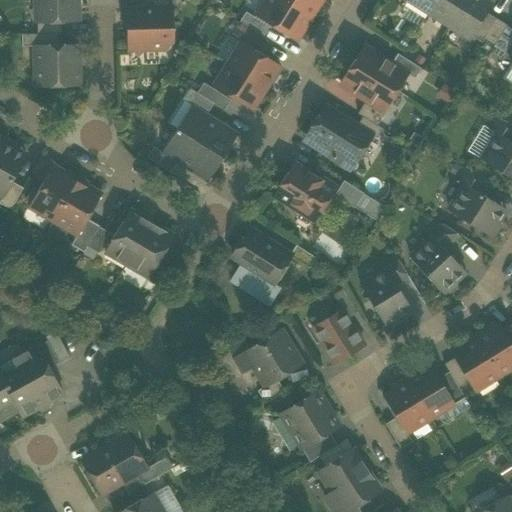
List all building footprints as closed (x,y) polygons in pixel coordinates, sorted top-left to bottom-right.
[(36,0),(37,22),(60,21),(77,21),(76,0),(36,0)] [(297,39),(310,18),(280,0),(264,0),(256,14),(297,39)] [(280,0),(310,18),(321,0),(280,0)] [(407,0),(428,14),(436,0),(407,0)] [(436,0),(428,14),(449,26),(465,0),(436,0)] [(465,0),(449,26),(470,39),(474,33),(486,13),(492,4),(484,0),(465,0)] [(132,51),(137,56),(142,51),(162,50),(162,34),(172,33),(172,6),(154,7),(148,1),(141,9),(126,10),(127,51),(132,51)] [(239,22),(263,37),(269,27),(245,11),(239,22)] [(474,33),(484,40),(497,19),(486,13),(474,33)] [(507,25),(497,19),(484,40),(494,46),(507,25)] [(30,22),(31,34),(58,33),(60,33),(60,21),(37,22),(30,22)] [(241,42),(258,52),(266,39),(263,37),(239,22),(233,32),(243,38),(241,42)] [(494,46),(504,52),(511,39),(511,28),(507,25),(494,46)] [(58,45),(58,33),(31,34),(22,34),(22,46),(35,46),(58,45)] [(511,39),(504,52),(502,56),(511,61),(511,39)] [(241,42),(227,64),(266,88),(280,66),(258,52),(241,42)] [(36,62),(36,86),(78,85),(77,45),(58,45),(35,46),(35,48),(39,48),(40,62),(36,62)] [(340,84),(384,112),(407,74),(387,62),(363,47),(340,84)] [(387,62),(407,74),(414,64),(393,51),(387,62)] [(252,110),(266,88),(227,64),(213,86),(252,110)] [(203,83),(197,93),(214,104),(224,110),(230,100),(203,83)] [(207,115),(214,104),(197,93),(190,89),(183,100),(192,105),(207,115)] [(177,128),(176,129),(223,158),(224,157),(223,157),(237,134),(207,115),(192,105),(177,128)] [(359,115),(362,117),(379,127),(385,118),(365,105),(359,115)] [(318,150),(349,170),(371,136),(356,127),(328,110),(320,123),(315,124),(309,133),(310,138),(322,146),(318,150)] [(497,133),(511,142),(511,125),(495,115),(487,127),(497,134),(497,133)] [(382,129),(379,127),(362,117),(356,127),(371,136),(376,139),(382,129)] [(222,159),(223,158),(176,129),(175,130),(176,130),(162,153),(177,162),(207,182),(221,159),(222,159)] [(511,142),(497,133),(497,134),(481,159),(511,178),(511,142)] [(11,182),(23,160),(16,156),(19,151),(14,148),(16,145),(4,138),(2,142),(0,140),(0,196),(2,197),(3,198),(11,182)] [(147,158),(170,173),(177,162),(162,153),(153,148),(147,158)] [(26,155),(19,151),(16,156),(23,160),(26,155)] [(31,176),(43,183),(53,166),(54,162),(43,155),(31,176)] [(275,196),(313,220),(333,189),(295,164),(293,168),(286,169),(288,176),(275,196)] [(28,207),(53,221),(77,180),(53,166),(43,183),(28,207)] [(465,184),(480,193),(487,182),(462,166),(454,179),(464,185),(465,184)] [(101,194),(77,180),(53,221),(76,235),(77,235),(86,219),(101,194)] [(334,196),(354,209),(364,193),(343,181),(334,196)] [(0,200),(0,204),(11,210),(23,188),(11,182),(3,198),(2,197),(0,200)] [(498,222),(502,217),(496,213),(501,207),(480,193),(465,184),(464,185),(448,210),(489,236),(491,233),(494,234),(501,224),(498,222)] [(506,210),(501,207),(496,213),(502,217),(506,210)] [(105,252),(126,264),(150,223),(129,210),(105,252)] [(83,252),(87,246),(98,226),(99,226),(86,219),(77,235),(76,235),(71,245),(83,252)] [(432,237),(444,250),(459,236),(433,219),(424,228),(432,237)] [(172,236),(150,223),(126,264),(148,277),(158,260),(172,236)] [(109,232),(98,226),(87,246),(97,252),(109,232)] [(233,260),(240,265),(269,283),(270,282),(277,271),(280,273),(291,256),(289,255),(252,231),(243,244),(238,246),(232,255),(233,260)] [(455,282),(459,278),(455,273),(461,268),(444,250),(432,237),(410,257),(443,293),(445,291),(448,294),(457,285),(455,282)] [(291,256),(309,267),(315,257),(295,245),(289,255),(291,256)] [(386,269),(396,284),(408,277),(392,252),(379,260),(386,270),(386,269)] [(146,280),(157,286),(168,266),(158,260),(148,277),(146,280)] [(280,288),(270,282),(269,283),(240,265),(230,281),(268,306),(280,288)] [(465,272),(461,268),(455,273),(459,278),(465,272)] [(400,318),(405,315),(402,310),(409,305),(396,284),(386,269),(386,270),(360,285),(385,327),(388,325),(390,328),(402,321),(400,318)] [(343,310),(350,322),(360,316),(348,296),(338,302),(343,310)] [(412,311),(409,305),(402,310),(405,315),(412,311)] [(312,329),(333,363),(364,345),(350,322),(343,310),(312,329)] [(511,318),(502,329),(511,344),(511,318)] [(484,330),(474,336),(498,376),(511,367),(511,344),(502,329),(500,325),(486,333),(484,330)] [(253,366),(265,386),(276,379),(301,364),(280,330),(244,352),(233,359),(235,362),(236,362),(242,373),(253,366)] [(36,347),(48,368),(69,357),(56,332),(45,337),(47,341),(36,347)] [(474,391),(498,376),(474,336),(463,342),(465,346),(452,354),(454,358),(468,382),(474,391)] [(25,360),(1,373),(0,371),(0,419),(18,410),(22,416),(36,408),(42,410),(48,407),(50,401),(62,394),(48,368),(36,347),(22,355),(25,360)] [(444,364),(449,373),(458,388),(468,382),(454,358),(444,364)] [(415,372),(405,378),(430,418),(440,412),(454,403),(453,402),(439,379),(431,367),(418,375),(415,372)] [(463,396),(458,388),(449,373),(439,379),(453,402),(463,396)] [(405,433),(430,418),(405,378),(395,384),(397,388),(383,396),(396,418),(405,433)] [(257,391),(263,401),(282,389),(276,379),(265,386),(257,391)] [(280,414),(301,448),(328,432),(339,425),(318,391),(280,414)] [(454,403),(440,412),(446,423),(471,408),(463,396),(453,402),(454,403)] [(386,424),(401,448),(411,441),(405,433),(396,418),(386,424)] [(309,462),(319,456),(327,451),(337,445),(328,432),(301,448),(309,462)] [(82,461),(102,495),(131,478),(146,469),(128,437),(105,450),(104,448),(82,461)] [(346,439),(337,445),(327,451),(334,461),(353,449),(346,439)] [(333,511),(344,511),(356,505),(379,490),(353,449),(334,461),(326,467),(318,472),(331,493),(324,498),(333,511)] [(334,461),(327,451),(319,456),(326,467),(334,461)] [(131,478),(137,489),(167,471),(161,460),(146,469),(131,478)] [(121,511),(181,511),(166,486),(121,511)] [(511,511),(511,506),(507,499),(484,511),(511,511)]
